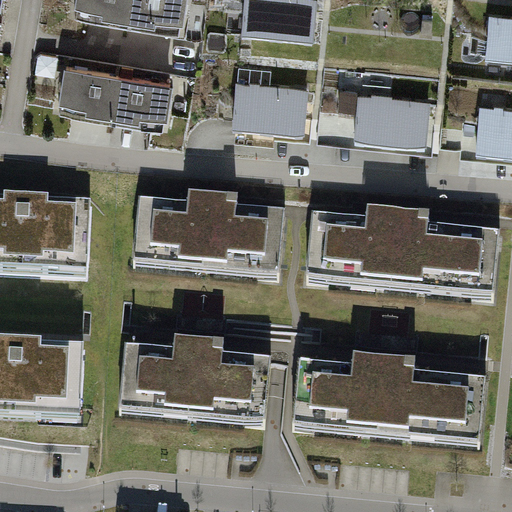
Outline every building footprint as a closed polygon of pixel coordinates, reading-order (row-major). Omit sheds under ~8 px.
[(179,0),(65,0),(63,16),(174,34),(179,0)] [(303,0),(231,0),(228,32),(305,42),(310,1),(303,0)] [(511,19),(481,16),(476,58),(511,61),(511,19)] [(161,88),(53,69),(46,110),(153,129),(161,88)] [(225,85),(220,126),(292,135),(298,95),(225,85)] [(345,98),(339,139),(412,149),(418,107),(345,98)] [(511,116),(458,109),(452,151),(511,158),(511,116)] [(192,211),(139,206),(134,269),(281,282),(287,218),(237,214),(238,204),(193,200),(192,211)] [(91,209),(0,205),(0,271),(88,275),(91,209)] [(370,228),(317,224),(312,286),(495,302),(501,239),(429,233),(429,223),(371,218),(370,228)] [(84,351),(0,347),(0,415),(81,419),(84,351)] [(179,359),(126,354),(121,417),(268,430),(274,366),(225,362),(225,352),(180,348),(179,359)] [(354,376),(302,371),(297,434),(480,449),(486,386),(413,380),(414,370),(355,365),(354,376)]
